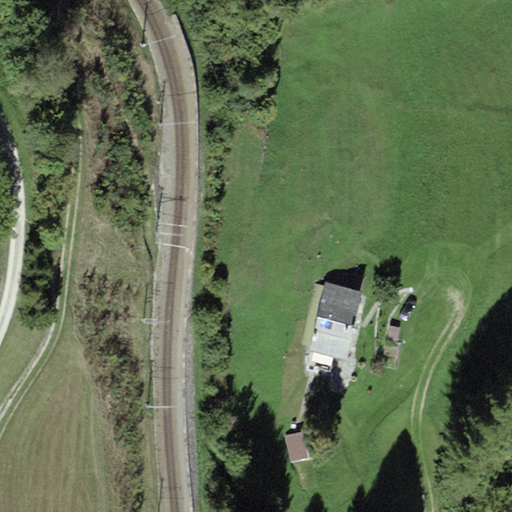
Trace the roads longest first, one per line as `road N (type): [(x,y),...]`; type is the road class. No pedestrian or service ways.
road 1 (track): [(0,417),(40,356),(61,304),(79,102),(56,0)]
road 2 (track): [(0,122),(16,169),(22,242),(0,338)]
road 3 (track): [(433,511),(417,417),(436,350)]
